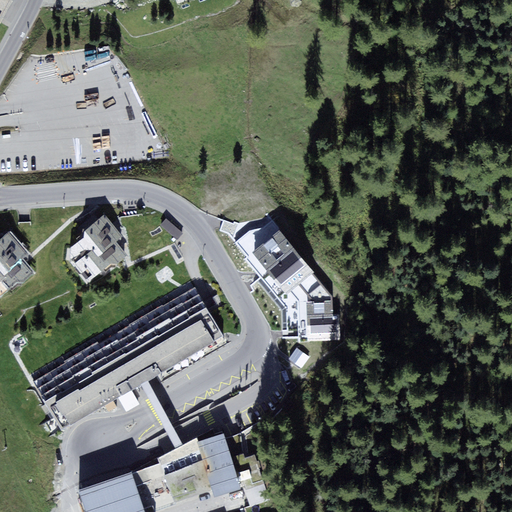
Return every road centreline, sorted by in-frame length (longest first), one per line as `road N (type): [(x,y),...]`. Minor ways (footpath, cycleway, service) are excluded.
road 1 (residential): [(0,196),(119,188),(175,203),(200,226),(252,315),(258,344)]
road 2 (unknown): [(119,188),(99,244),(82,262),(141,277),(170,264),(200,226)]
